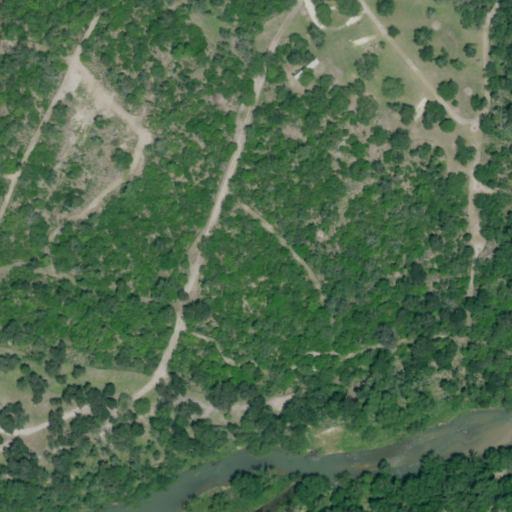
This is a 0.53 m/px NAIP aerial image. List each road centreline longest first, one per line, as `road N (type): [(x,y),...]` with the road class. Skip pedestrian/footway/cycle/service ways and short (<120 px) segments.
road 1 (track): [(294,0),(266,58),(156,375),(129,400),(0,429)]
road 2 (track): [(0,215),(104,0)]
road 3 (track): [(355,0),(439,101)]
